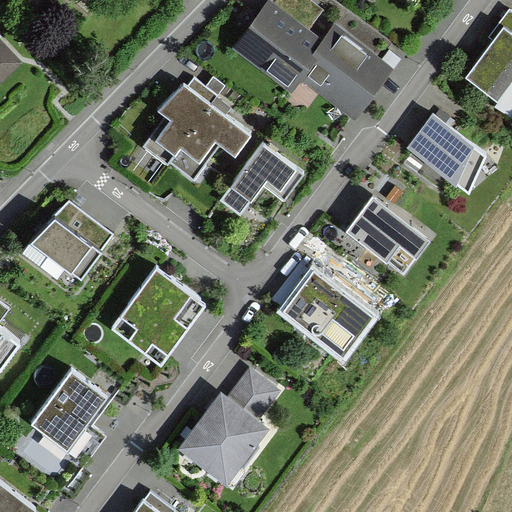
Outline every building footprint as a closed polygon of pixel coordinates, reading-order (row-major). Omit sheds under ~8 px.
[(313,49),(322,37),(274,0),(269,0),(237,40),(291,82),(300,70),(315,51),(313,49)] [(511,9),(511,8),(492,33),(494,35),(467,70),(497,93),(511,73),(511,9)] [(334,23),(322,37),(313,49),(315,51),(300,70),(351,110),(387,64),(334,23)] [(0,93),(31,62),(0,31),(0,93)] [(146,142),(171,159),(217,93),(194,77),(190,83),(184,79),(160,106),(167,111),(146,142)] [(232,103),(217,93),(171,159),(195,175),(219,140),(235,151),(251,128),(227,111),(232,103)] [(487,148),(433,108),(408,142),(469,188),(487,148)] [(303,169),(263,140),(223,195),(241,207),(262,179),(284,195),(303,169)] [(436,234),(380,193),(354,229),(410,269),(436,234)] [(125,233),(77,198),(47,240),(94,275),(125,233)] [(374,307),(314,262),(283,305),(343,349),(374,307)] [(208,304),(155,265),(111,325),(164,364),(208,304)] [(30,317),(0,295),(0,379),(33,335),(22,327),(30,317)] [(108,391),(72,365),(31,420),(67,446),(108,391)] [(287,387),(255,365),(235,394),(228,389),(188,445),(239,481),(281,422),(268,413),(287,387)] [(0,511),(26,511),(33,504),(0,479),(0,511)] [(177,511),(150,494),(138,511),(177,511)]
